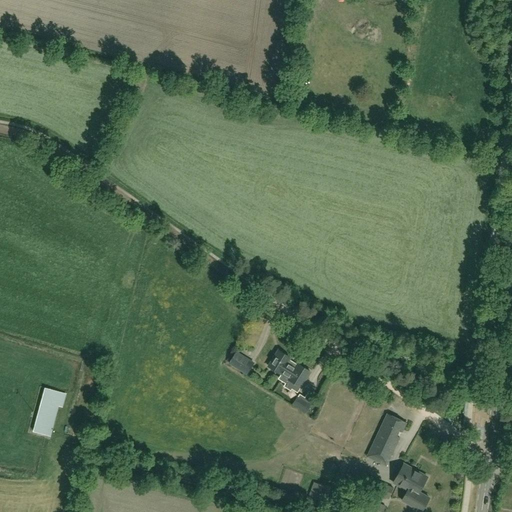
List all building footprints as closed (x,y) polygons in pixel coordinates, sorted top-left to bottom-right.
[(285,383),(296,366),(289,361),(291,358),(278,350),(268,366),(281,374),(284,375),(281,380),(285,383)] [(254,363),(247,359),(236,352),(229,363),(247,374),(254,363)] [(298,364),(298,365),(297,366),(296,366),(285,383),(286,384),(284,386),(290,390),(295,384),(301,387),(311,372),(298,364)] [(45,389),(34,432),(50,436),(62,394),(45,389)] [(306,414),(312,404),(298,396),(292,405),(306,414)] [(367,457),(386,466),(406,423),(387,414),(367,457)] [(410,486),(420,491),(428,476),(404,463),(394,482),(408,490),(410,486)] [(388,500),(393,488),(394,488),(368,477),(369,475),(350,466),(344,481),(388,500)] [(321,500),(326,486),(317,483),(312,497),(321,500)] [(431,497),(420,491),(410,486),(408,490),(403,500),(423,511),(431,497)] [(366,511),(383,511),(386,506),(375,502),(376,498),(372,496),(370,500),(365,497),(360,509),(366,511)]
